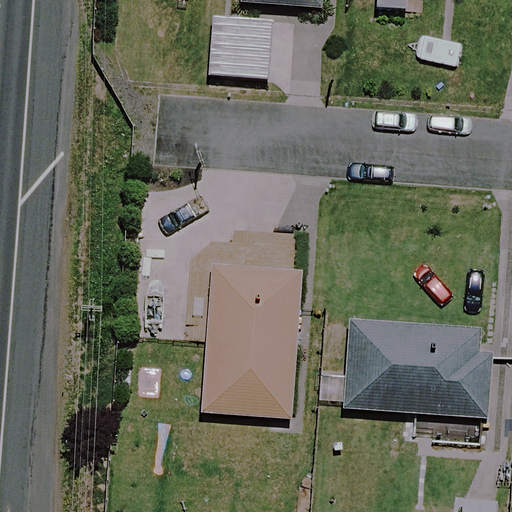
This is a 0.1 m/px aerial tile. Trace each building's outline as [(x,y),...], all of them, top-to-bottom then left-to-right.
[(268,79),(272,20),(213,16),(209,75),(268,79)] [(298,273),(207,266),(197,415),(288,422),(298,273)] [(340,410),(485,422),(489,356),(476,354),(478,330),(345,322),(340,410)] [(485,436),(453,435),(451,468),(483,470),(485,436)] [(494,511),(495,504),(460,502),(459,511),(494,511)]
